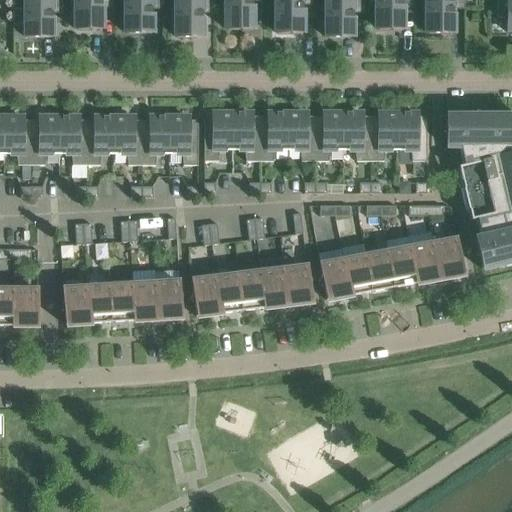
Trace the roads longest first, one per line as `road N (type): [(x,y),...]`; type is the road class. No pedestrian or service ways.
road 1 (residential): [(0,381),(294,363),(511,315)]
road 2 (residential): [(0,80),(511,88)]
